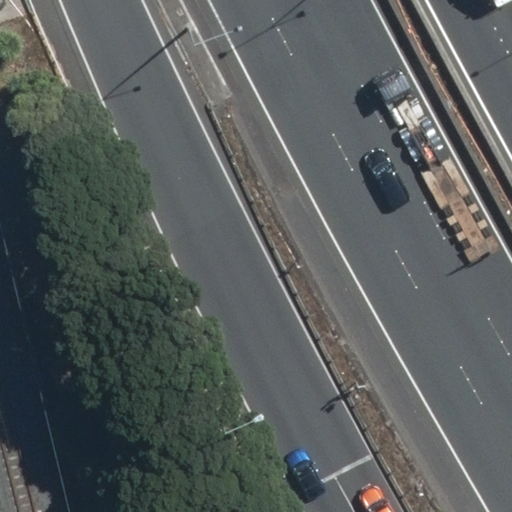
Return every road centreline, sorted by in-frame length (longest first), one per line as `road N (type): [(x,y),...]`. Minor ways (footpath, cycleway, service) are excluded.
road 1 (motorway): [(366,511),(161,140),(101,0)]
road 2 (motorway): [(511,347),(325,0)]
